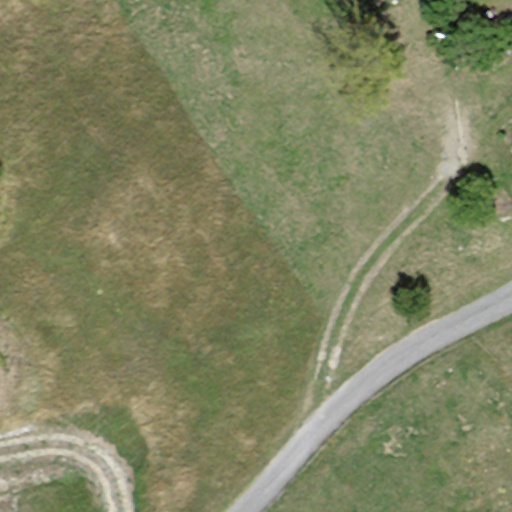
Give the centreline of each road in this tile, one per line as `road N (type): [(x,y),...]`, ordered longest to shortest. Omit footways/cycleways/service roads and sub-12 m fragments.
road 1 (track): [(451,117),(453,173),(378,261),(333,339),(309,421),(321,434)]
road 2 (track): [(251,511),(348,406),(409,358),(511,304)]
road 3 (track): [(0,460),(52,452),(88,460),(114,511)]
